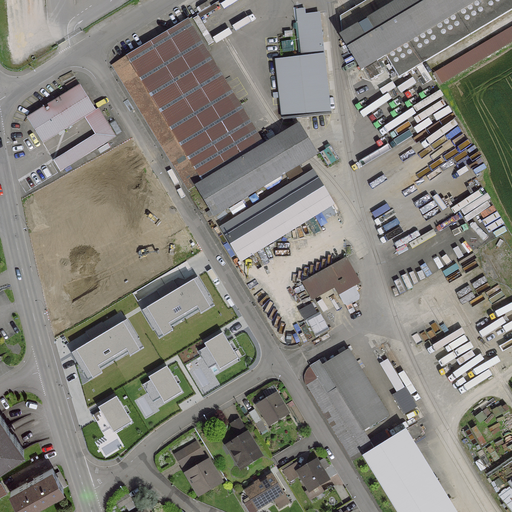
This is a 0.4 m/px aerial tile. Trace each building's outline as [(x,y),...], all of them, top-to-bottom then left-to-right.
[(353,85),(360,96),(365,93),(367,96),(421,63),(511,8),(511,0),(401,0),(341,37),(341,40),(364,79),(353,85)] [(301,57),(275,60),(282,120),(328,114),(317,14),(303,15),(302,12),(296,12),(301,57)] [(111,64),(188,191),(196,186),(195,185),(265,142),(188,17),(111,64)] [(79,85),(26,118),(41,144),(84,117),(94,135),(52,161),(59,172),(114,137),(97,109),(94,111),(79,85)] [(211,215),(212,217),(311,157),(318,153),(299,122),(285,130),(265,142),(195,185),(196,186),(210,210),(205,213),(207,217),(211,215)] [(331,205),(311,171),(220,228),(240,261),(331,205)] [(251,204),(247,197),(213,217),(217,224),(251,204)] [(334,264),(332,260),(299,278),(302,282),(301,282),(310,297),(332,284),(338,294),(359,283),(345,258),(334,264)] [(193,280),(148,307),(164,333),(172,329),(168,322),(197,304),(201,311),(209,306),(193,280)] [(123,323),(78,350),(94,376),(101,372),(97,365),(127,347),(131,354),(139,349),(123,323)] [(223,334),(206,343),(221,367),(237,357),(223,334)] [(347,350),(323,366),(336,387),(362,430),(386,415),(347,350)] [(319,360),(310,366),(326,393),(336,387),(319,360)] [(303,375),(303,381),(304,385),(351,461),(361,455),(373,448),(362,430),(336,387),(326,393),(310,366),(307,368),(305,370),(304,372),(303,375)] [(167,367),(150,377),(165,400),(181,391),(167,367)] [(117,397),(100,407),(114,431),(131,421),(117,397)] [(264,419),(268,424),(286,413),(277,397),(271,401),(269,398),(257,406),(264,419)] [(253,409),(247,413),(254,425),(260,421),(253,409)] [(0,415),(0,464),(23,450),(0,415)] [(245,433),(246,433),(237,419),(230,424),(238,437),(228,444),(233,451),(230,452),(236,461),(238,460),(243,467),(259,457),(245,433)] [(454,511),(404,429),(373,448),(361,455),(395,511),(454,511)] [(190,463),(203,455),(195,442),(173,455),(177,462),(186,457),(190,463)] [(317,485),(326,479),(315,461),(297,472),(308,490),(304,493),(308,499),(321,491),(317,485)] [(188,475),(198,492),(217,481),(206,464),(200,468),(198,465),(189,470),(191,473),(188,475)] [(9,492),(20,511),(67,485),(59,472),(55,475),(51,468),(33,478),(27,481),(27,482),(9,492)] [(253,483),(254,486),(244,492),(250,500),(243,504),(247,511),(254,511),(256,511),(255,509),(272,498),(278,508),(288,502),(271,475),(260,482),(258,480),(253,483)] [(131,500),(127,493),(114,501),(118,508),(131,500)]
